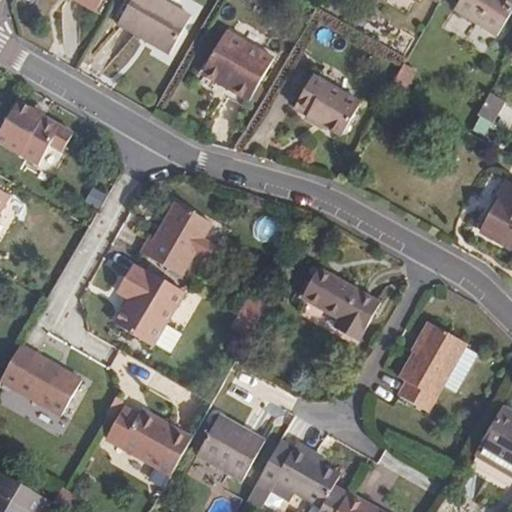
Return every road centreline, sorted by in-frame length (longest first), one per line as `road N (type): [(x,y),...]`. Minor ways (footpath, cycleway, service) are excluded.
road 1 (residential): [(153,142),(327,200),(430,266)]
road 2 (residential): [(153,142),(60,312)]
road 3 (residential): [(0,49),(153,142)]
road 4 (residential): [(430,266),(341,421)]
